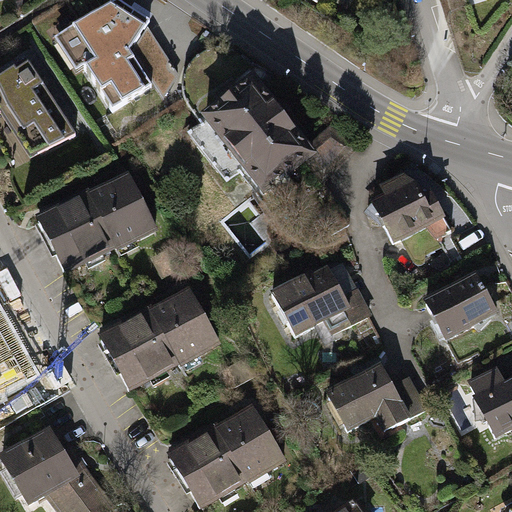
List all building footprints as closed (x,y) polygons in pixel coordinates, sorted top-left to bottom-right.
[(115,1),(51,43),(74,78),(82,72),(110,114),(152,86),(164,103),(179,77),(146,28),(150,24),(115,1)] [(31,70),(0,89),(0,132),(9,146),(61,112),(31,70)] [(318,140),(261,73),(206,120),(271,196),(318,156),(330,170),(349,154),(329,131),(318,140)] [(134,179),(39,229),(71,284),(163,238),(134,179)] [(437,215),(418,185),(378,209),(402,251),(451,223),(443,210),(437,215)] [(337,271),(276,300),(299,345),(357,313),(337,271)] [(508,320),(485,278),(430,308),(453,350),(508,320)] [(185,293),(100,338),(130,395),(215,349),(185,293)] [(0,308),(0,394),(37,374),(0,308)] [(414,359),(345,395),(376,452),(444,416),(414,359)] [(511,382),(481,399),(504,447),(511,442),(511,382)] [(252,413),(171,457),(201,511),(211,511),(284,472),(252,413)] [(104,511),(57,433),(5,465),(33,511),(104,511)] [(357,511),(350,500),(331,511),(357,511)]
